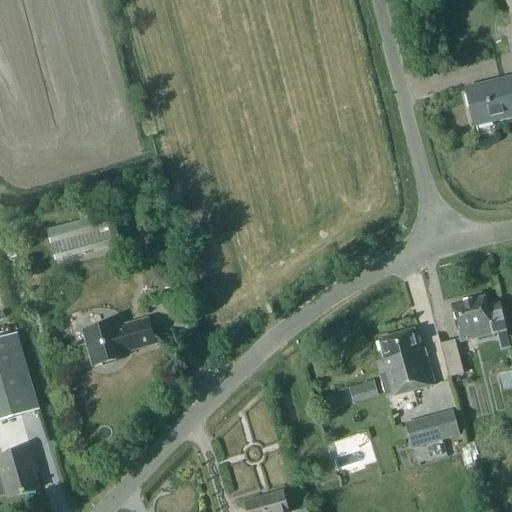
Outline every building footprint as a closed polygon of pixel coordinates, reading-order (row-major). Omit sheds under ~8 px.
[(466,92),(473,124),(511,115),(511,82),(466,92)] [(119,211),(104,215),(113,246),(127,242),(119,211)] [(46,231),(55,262),(113,246),(104,215),(46,231)] [(485,306),(483,298),(451,306),(457,332),(458,332),(460,343),(492,335),(492,334),(505,331),(498,303),(485,306)] [(83,333),(92,368),(122,360),(120,354),(153,345),(147,322),(114,331),(112,325),(83,333)] [(374,362),(385,399),(433,385),(422,349),(415,349),(410,331),(374,341),(379,359),(374,362)] [(17,334),(0,338),(0,420),(39,409),(17,334)] [(454,341),(440,345),(448,379),(463,375),(454,341)] [(348,394),(344,396),(346,400),(349,399),(350,400),(377,392),(374,385),(371,386),(370,385),(347,392),(348,394)] [(343,408),(339,395),(322,399),(326,413),(343,408)] [(404,425),(411,451),(460,438),(453,412),(404,425)] [(0,456),(0,498),(7,496),(8,498),(36,491),(28,464),(32,463),(28,449),(0,456)] [(306,511),(305,509),(296,511),(285,511),(280,494),(244,505),(246,511),(306,511)]
